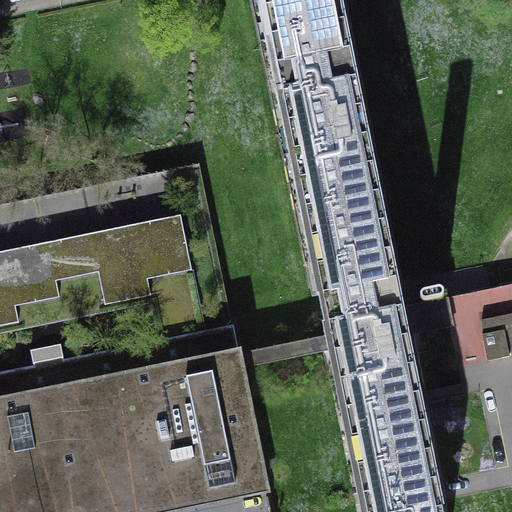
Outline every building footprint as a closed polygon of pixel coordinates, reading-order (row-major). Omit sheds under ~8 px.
[(338,0),(258,0),(267,41),(278,98),(290,154),(301,210),(312,267),(318,296),(323,295),(325,305),(332,336),(333,343),(335,351),(336,356),(346,406),(358,463),(367,511),(443,511),(441,501),(430,448),(419,392),(405,324),(398,290),(396,281),(390,251),(379,194),(367,138),(356,82),(344,25),(338,0)] [(0,325),(19,322),(106,304),(149,295),(159,344),(204,335),(179,215),(0,251),(0,325)] [(509,353),(511,352),(511,313),(481,320),(484,334),(482,335),(487,361),(509,356),(509,353)] [(237,346),(233,329),(204,335),(159,344),(0,376),(0,511),(86,511),(106,508),(131,511),(150,511),(202,501),(204,511),(240,511),(236,481),(264,476),(242,369),(240,361),(239,353),(238,350),(237,346)] [(333,343),(332,336),(239,353),(240,361),(242,369),(335,351),(333,343)]
